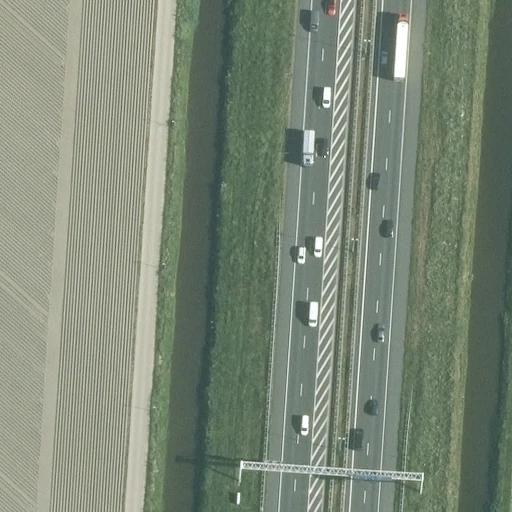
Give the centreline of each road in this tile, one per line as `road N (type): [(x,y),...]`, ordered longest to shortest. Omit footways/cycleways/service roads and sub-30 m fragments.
road 1 (motorway): [(364,511),(397,0)]
road 2 (motorway): [(326,0),(295,511)]
